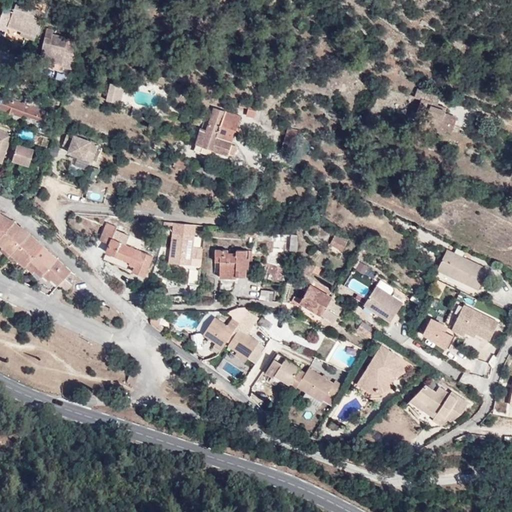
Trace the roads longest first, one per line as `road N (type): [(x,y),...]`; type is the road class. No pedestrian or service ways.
road 1 (primary): [(348,511),(248,468),(70,409)]
road 2 (unclassified): [(511,476),(380,477),(255,435)]
road 3 (residential): [(0,202),(117,301),(136,331)]
road 4 (residential): [(255,435),(252,404),(179,348),(136,331)]
road 5 (unknown): [(117,301),(219,312),(282,290)]
road 6 (residential): [(133,351),(0,287)]
